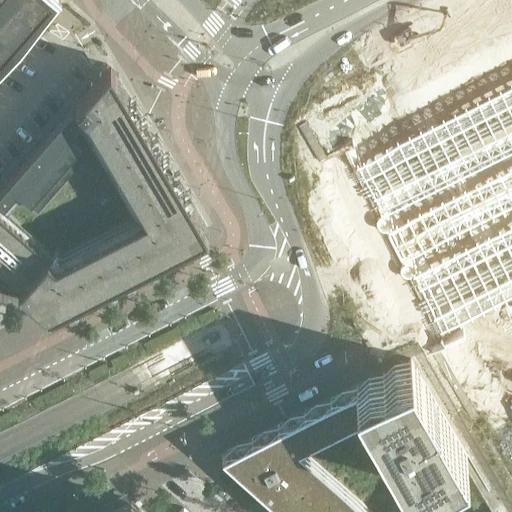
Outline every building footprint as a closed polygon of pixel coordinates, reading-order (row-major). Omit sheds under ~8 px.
[(49,0),(0,0),(0,60),(1,60),(49,0)] [(140,111),(119,74),(92,105),(80,94),(79,95),(74,101),(0,185),(0,264),(4,269),(12,275),(20,283),(28,289),(48,307),(50,306),(62,292),(62,293),(68,298),(192,235),(206,228),(207,228),(208,227),(189,194),(184,186),(178,175),(173,167),(167,157),(162,148),(156,138),(151,130),(145,120),(140,111)] [(383,372),(356,385),(371,410),(370,411),(413,485),(459,458),(467,454),(410,358),(409,359),(383,372)] [(371,410),(356,385),(345,396),(330,399),(343,424),(370,411),(371,410)] [(343,424),(330,399),(319,409),(304,412),(317,438),(343,424)] [(317,438),(304,412),(293,423),(278,425),(291,451),(293,450),(293,449),(298,447),(299,447),(317,438)] [(291,451),(278,425),(267,436),(251,438),(264,464),(291,451)] [(378,511),(364,511),(293,450),(291,451),(264,464),(251,438),(240,449),(225,452),(221,453),(245,474),(267,494),(288,511),(379,511),(378,511)] [(145,511),(131,499),(105,511),(145,511)]
